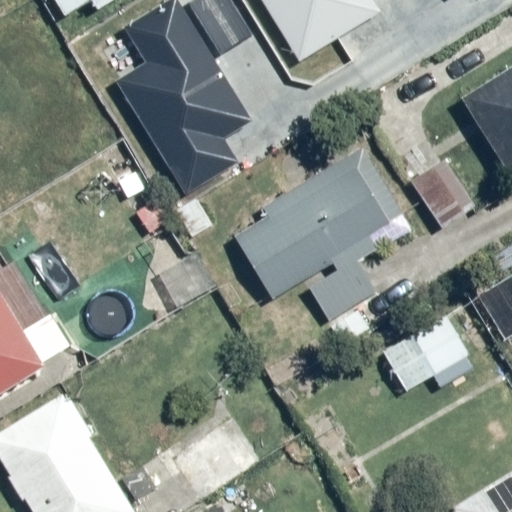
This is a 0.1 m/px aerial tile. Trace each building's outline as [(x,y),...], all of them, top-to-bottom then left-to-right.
[(113,0),(54,0),(71,26),(113,0)] [(253,122),(178,0),(170,0),(125,28),(149,65),(117,81),(190,193),(238,166),(223,139),(253,122)] [(385,15),(375,0),(266,0),(304,61),(385,15)] [(410,0),(422,17),(453,0),(410,0)] [(511,78),(466,104),(511,172),(511,78)] [(416,233),(367,148),(266,206),(273,222),(235,241),(278,302),(310,286),(335,326),(382,292),(364,265),(416,233)] [(479,209),(449,159),(412,181),(441,231),(479,209)] [(0,282),(0,401),(55,370),(0,282)] [(259,459),(305,427),(273,382),(228,413),(168,456),(204,506),(263,465),(259,459)] [(0,438),(0,455),(35,511),(138,511),(70,397),(0,438)] [(511,511),(511,473),(449,511),(511,511)]
